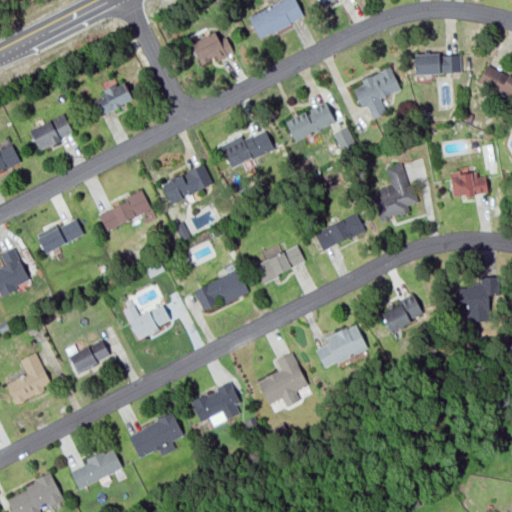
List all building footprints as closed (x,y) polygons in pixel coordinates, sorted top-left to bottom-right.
[(279,0),(248,14),(257,37),(303,16),(295,0),(279,0)] [(218,39),(214,30),(190,42),(201,63),(215,57),(216,59),(232,51),(225,36),(218,39)] [(414,72),(460,71),(459,54),(438,54),(438,52),(414,53),(414,72)] [(511,76),(486,63),(477,80),(511,97),(511,76)] [(352,87),(360,106),(366,104),(371,117),(385,111),(379,96),(399,88),(389,65),(360,78),(362,83),(352,87)] [(101,93),(102,95),(92,100),(100,115),(113,108),(114,109),(122,105),(121,103),(132,98),(124,81),(116,85),(115,83),(103,89),(104,91),(101,93)] [(293,139),(334,121),(325,100),(309,108),(285,120),(293,139)] [(472,114),(469,120),(461,116),(464,110),(472,114)] [(38,149),(72,132),(62,112),(28,129),(38,149)] [(354,143),(346,125),(332,132),(340,150),(354,143)] [(218,143),(228,166),(272,147),(264,129),(242,138),(240,134),(218,143)] [(0,169),(19,160),(11,143),(0,148),(0,169)] [(385,166),(390,184),(378,187),(380,195),(374,197),(381,219),(408,210),(406,204),(417,200),(414,192),(410,193),(400,161),(385,166)] [(170,202),(211,183),(202,164),(161,182),(170,202)] [(475,171),(459,173),(459,170),(448,171),(452,195),(487,191),(485,175),(476,176),(475,171)] [(106,229),(150,208),(140,188),(123,197),(125,200),(99,213),(106,229)] [(364,228),(355,212),(313,232),(321,249),(364,228)] [(44,252),(83,233),(75,217),(37,236),(44,252)] [(173,224),(180,239),(188,235),(181,220),(173,224)] [(254,263),(262,280),(304,260),(296,243),(254,263)] [(0,293),(1,295),(17,287),(15,284),(29,278),(13,246),(0,252),(0,254),(5,264),(0,266),(0,293)] [(149,275),(164,268),(160,260),(145,267),(149,275)] [(246,290),(236,268),(193,288),(203,310),(246,290)] [(466,320),(488,319),(488,301),(497,301),(497,275),(479,275),(479,282),(465,282),(465,286),(455,286),(456,302),(465,302),(466,320)] [(381,312),(390,331),(410,321),(408,318),(422,312),(411,291),(396,298),(398,303),(381,312)] [(123,308),(137,335),(170,319),(162,302),(139,314),(133,303),(123,308)] [(0,322),(5,320),(9,327),(0,331),(0,322)] [(366,347),(355,324),(346,328),(345,326),(324,337),(327,343),(315,348),(324,366),(335,360),(336,362),(366,347)] [(76,370),(109,353),(101,338),(68,355),(76,370)] [(19,359),(26,372),(6,382),(16,402),(44,388),(42,385),(49,381),(34,351),(19,359)] [(269,403),(281,396),(286,406),(299,399),(294,390),(307,383),(291,352),(275,359),(280,369),(257,380),(269,403)] [(239,411),(235,403),(240,401),(229,380),(215,387),(217,390),(207,394),(206,392),(190,400),(200,420),(209,416),(213,424),(239,411)] [(174,447),(170,440),(182,433),(170,410),(155,417),(156,419),(141,427),(141,428),(128,435),(139,456),(158,447),(162,454),(174,447)] [(253,415),(259,426),(249,431),(243,420),(253,415)] [(78,488),(122,466),(113,448),(104,453),(102,450),(86,458),(87,461),(70,470),(78,488)] [(63,498),(49,471),(35,478),(35,480),(24,486),(25,488),(6,498),(13,511),(39,511),(37,507),(47,502),(49,505),(63,498)] [(417,499),(419,503),(413,507),(411,502),(417,499)]
